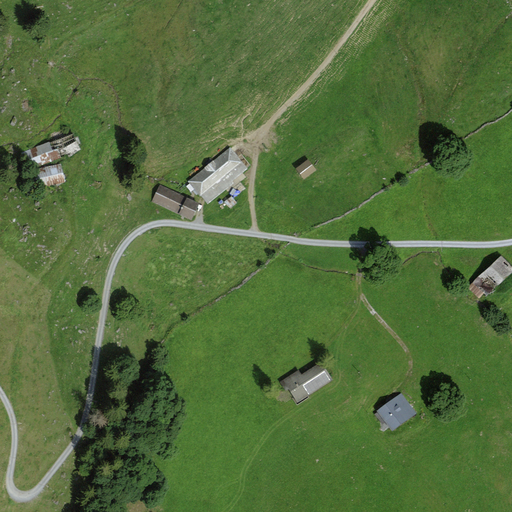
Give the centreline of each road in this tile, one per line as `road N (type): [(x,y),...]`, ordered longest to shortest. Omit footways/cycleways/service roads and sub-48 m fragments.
road 1 (unclassified): [(511,240),(332,243),(164,221),(146,226),(114,261),(82,426),(36,490),(20,497),(9,489),(12,418),(0,392)]
road 2 (track): [(256,234),(250,188),(261,133),(372,0)]
road 3 (track): [(8,406),(30,304),(72,237),(68,190)]
